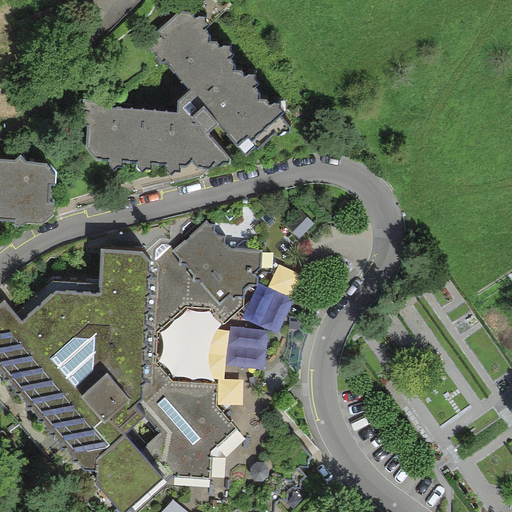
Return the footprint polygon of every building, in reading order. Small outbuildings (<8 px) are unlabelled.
[(258,109),(111,100),(135,142),(135,150),(300,159),(301,144),(337,100),(218,3),(183,47),(258,109)] [(0,155),(0,212),(63,215),(65,157),(0,155)] [(147,377),(153,290),(161,299),(202,316),(247,273),(188,210),(156,241),(98,237),(95,284),(93,282),(55,280),(22,311),(3,292),(0,294),(0,363),(129,500),(219,415),(181,375),(147,377)] [(244,391),(255,379),(238,364),(211,393),(247,426),(263,409),(244,391)] [(242,470),(262,458),(243,428),(224,440),(242,470)]
